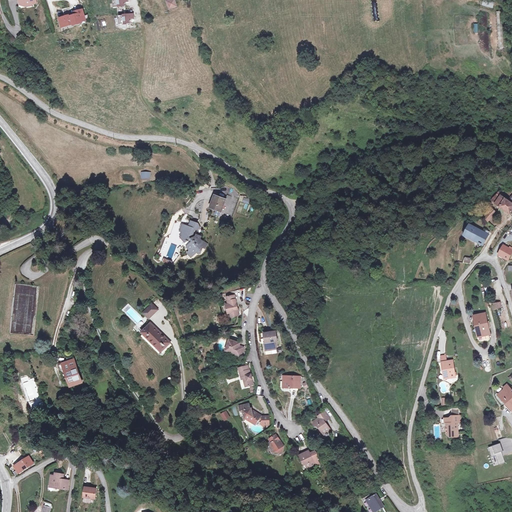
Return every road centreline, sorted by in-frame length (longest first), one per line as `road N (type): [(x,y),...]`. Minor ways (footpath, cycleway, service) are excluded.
road 1 (unclassified): [(0,76),(76,123),(178,140),(281,196),(293,209),(291,223),(263,268),(264,286)]
road 2 (residential): [(415,511),(421,502),(409,435),(448,300),(485,258),(496,263),(511,312)]
road 3 (unclassified): [(264,286),(392,496),(415,511)]
road 4 (tertiary): [(0,253),(44,230),(56,204),(52,187),(0,122)]
road 5 (residential): [(264,286),(252,311),(252,347),(271,405),(294,431)]
road 6 (track): [(144,27),(144,105),(201,150)]
road 7 (residential): [(6,484),(67,457),(97,471),(109,511)]
